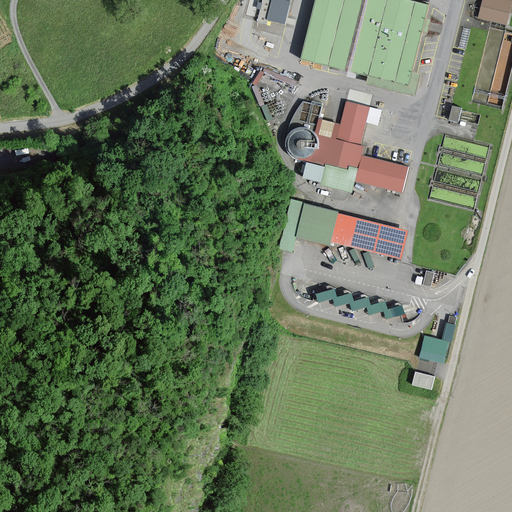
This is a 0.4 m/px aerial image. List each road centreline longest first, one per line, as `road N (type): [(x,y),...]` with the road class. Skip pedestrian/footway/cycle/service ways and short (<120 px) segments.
road 1 (unclassified): [(0,128),(70,119),(139,87),(187,53),(224,0)]
road 2 (track): [(416,511),(466,307)]
road 3 (unclassified): [(511,134),(466,307)]
